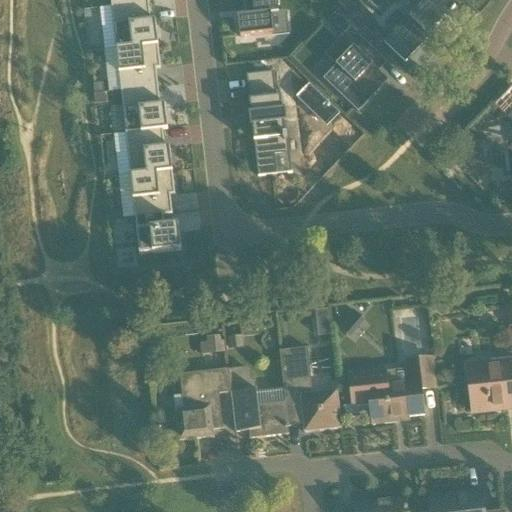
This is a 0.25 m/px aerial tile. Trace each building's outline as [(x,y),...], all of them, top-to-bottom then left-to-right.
[(111,0),(112,8),(149,4),(148,0),(111,0)] [(247,0),(249,16),(248,17),(238,18),(240,37),(240,38),(272,35),(273,35),(271,15),(279,14),(279,13),(277,0),(247,0)] [(375,41),(375,40),(349,15),(357,7),(349,0),(346,0),(340,7),(375,41)] [(423,45),(430,38),(436,32),(454,13),(455,14),(457,13),(455,12),(457,10),(446,0),(413,0),(421,7),(423,8),(405,27),(423,45)] [(117,50),(159,45),(156,21),(151,22),(149,4),(112,8),(117,50)] [(349,21),(338,11),(328,22),(339,32),(349,21)] [(378,72),(362,56),(370,47),(350,28),(341,38),(353,49),(336,67),(323,80),(358,113),(388,81),(378,72)] [(157,70),(161,70),(159,45),(117,50),(122,92),(159,88),(157,70)] [(287,124),(287,121),(284,121),(283,114),(286,113),(285,111),(283,111),(281,98),(277,99),(274,73),(246,77),(251,115),(249,115),(249,117),(251,117),(252,125),(250,125),(250,128),(252,128),(258,178),(271,177),(277,176),(275,157),(288,155),(286,142),(287,142),(287,135),(285,136),(284,124),(287,124)] [(104,85),(94,86),(94,95),(104,94),(104,85)] [(166,105),(161,106),(159,88),(122,92),(126,134),(168,130),(166,105)] [(94,95),(93,95),(95,107),(96,107),(109,106),(107,94),(94,95)] [(131,176),(173,172),(170,147),(166,148),(164,131),(168,131),(168,130),(126,134),(131,176)] [(481,147),(471,137),(449,159),(472,182),(487,177),(481,147)] [(171,196),(176,196),(173,172),(131,176),(136,218),(173,214),(171,196)] [(179,226),(166,228),(164,216),(173,215),(173,214),(136,218),(140,256),(182,252),(179,226)] [(206,338),(206,344),(200,345),(202,355),(225,353),(223,342),(220,342),(219,337),(206,338)] [(242,337),(228,338),(229,349),(243,348),(242,337)] [(313,395),(307,352),(307,349),(279,352),(285,404),(288,428),(303,426),(304,434),(342,430),(337,392),(313,395)] [(408,385),(388,388),(386,372),(349,376),(352,406),(370,404),(373,426),(396,423),(395,420),(424,416),(421,391),(436,389),(432,359),(405,362),(408,385)] [(511,361),(467,367),(469,379),(473,415),(507,411),(511,410),(511,361)] [(228,371),(231,394),(235,434),(249,432),(250,440),(289,436),(288,428),(285,404),(258,407),(256,384),(251,381),(250,372),(247,369),(228,371)] [(176,411),(177,421),(179,442),(214,438),(213,432),(223,431),(219,395),(231,394),(228,371),(180,376),(183,410),(176,411)] [(483,511),(481,492),(457,495),(457,499),(430,502),(431,511),(483,511)] [(407,511),(407,509),(406,501),(354,507),(354,511),(407,511)]
